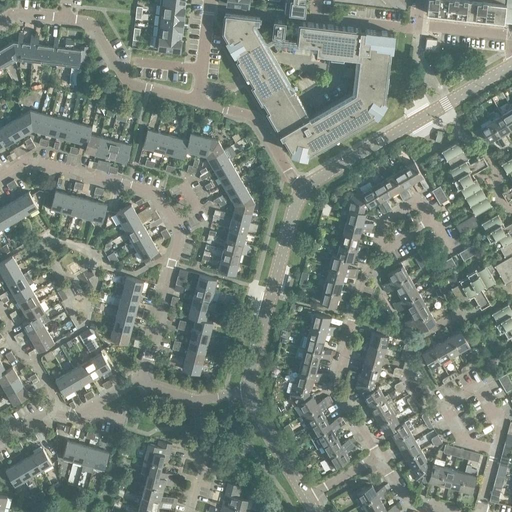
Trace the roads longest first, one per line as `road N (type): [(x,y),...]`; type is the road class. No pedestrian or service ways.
road 1 (residential): [(142,378),(181,228),(158,194),(33,164),(0,180)]
road 2 (tertiary): [(302,188),(511,64)]
road 3 (residential): [(379,253),(336,380),(378,469)]
road 4 (tertiary): [(243,393),(302,188)]
road 5 (residential): [(197,103),(130,83),(95,25),(65,21)]
road 6 (residential): [(0,442),(49,410),(76,416),(142,378)]
road 7 (residential): [(302,188),(255,119),(197,103)]
road 8 (tertiary): [(309,499),(243,393)]
road 9 (residential): [(379,253),(381,227),(393,213),(419,202),(427,209),(431,227),(413,236)]
road 10 (residential): [(511,37),(419,28),(421,0)]
